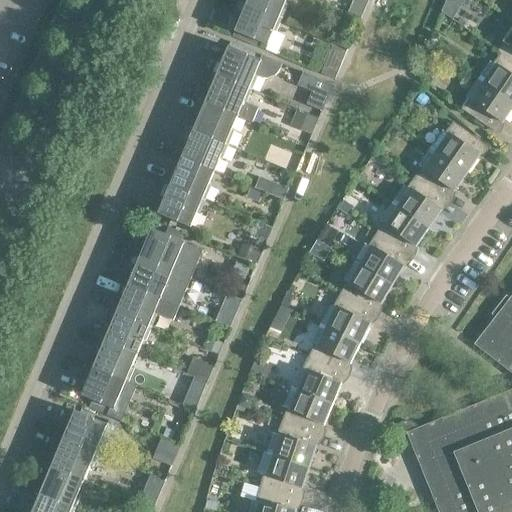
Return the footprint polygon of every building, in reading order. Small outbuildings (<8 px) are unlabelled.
[(282,18),(238,0),(233,12),(241,16),(234,32),(267,46),(273,31),(276,32),(282,18)] [(285,0),(238,0),(282,18),(288,5),(285,3),(285,0)] [(446,0),(442,13),(453,20),(466,0),(446,0)] [(352,2),(347,13),(361,19),(365,8),(352,2)] [(511,29),(497,51),(500,53),(511,61),(511,29)] [(213,59),(208,72),(251,90),(257,77),(259,78),(263,79),(267,79),(275,76),(278,73),(280,69),(282,64),(261,55),(259,60),(228,47),(221,63),(213,59)] [(333,51),(327,65),(337,69),(343,56),(333,51)] [(511,61),(500,53),(493,64),(490,62),(478,79),(511,102),(511,61)] [(251,90),(208,72),(203,84),(211,87),(204,103),(237,116),(252,123),(258,108),(246,103),(251,90)] [(302,72),(296,86),(311,92),(306,104),(321,111),(332,85),(302,72)] [(511,106),(511,102),(478,79),(466,96),(469,98),(461,109),(483,125),(490,115),(501,122),(511,106)] [(422,94),(415,102),(422,108),(429,100),(422,94)] [(237,116),(204,103),(198,118),(190,115),(185,127),(228,145),(234,131),(231,130),(237,116)] [(296,111),(290,126),(311,135),(317,120),(296,111)] [(442,130),(430,148),(466,173),(479,154),(468,147),(475,137),(453,122),(445,132),(442,130)] [(396,124),(390,133),(395,136),(401,135),(404,130),(396,124)] [(228,145),(185,127),(179,139),(188,143),(181,158),(214,172),(219,158),(222,159),(228,145)] [(466,173),(430,148),(418,165),(421,167),(414,177),(436,193),(443,184),(453,191),(466,173)] [(279,152),(274,164),(295,173),(300,161),(279,152)] [(375,155),(370,162),(379,168),(384,161),(375,155)] [(214,172),(181,158),(175,173),(167,170),(161,182),(205,201),(211,187),(208,185),(214,172)] [(436,193),(414,177),(407,188),(404,186),(392,203),(428,228),(440,209),(430,202),(436,193)] [(205,201),(161,182),(156,195),(164,198),(157,214),(190,228),(196,213),(199,214),(205,201)] [(274,183),(269,195),(283,201),(288,189),(274,183)] [(249,190),(246,199),(258,204),(262,196),(249,190)] [(344,202),(338,210),(348,216),(354,208),(344,202)] [(428,228),(392,203),(380,220),(383,222),(375,234),(398,249),(404,239),(415,246),(428,228)] [(136,241),(131,254),(190,279),(202,250),(151,229),(144,245),(136,241)] [(398,249),(375,234),(368,246),(365,244),(353,263),(391,284),(403,265),(392,258),(398,249)] [(243,243),(238,255),(253,261),(258,249),(243,243)] [(316,243),(311,252),(325,259),(329,251),(316,243)] [(190,279),(131,254),(126,266),(134,269),(128,285),(178,306),(190,279)] [(391,284),(353,263),(343,280),(346,282),(340,294),(363,307),(369,297),(380,304),(391,284)] [(230,282),(225,293),(241,300),(246,289),(230,282)] [(178,306),(128,285),(121,300),(113,297),(108,309),(151,327),(156,315),(172,322),(178,306)] [(287,294),(282,304),(289,308),(295,298),(287,294)] [(363,307),(340,294),(333,306),(330,305),(320,324),(359,343),(369,323),(358,317),(363,307)] [(495,317),(474,344),(511,373),(511,389),(511,390),(418,428),(416,425),(412,422),(407,421),(402,422),(398,424),(396,428),(395,433),(395,437),(396,438),(398,442),(402,444),(407,445),(411,445),(418,462),(420,466),(438,511),(511,511),(511,295),(510,298),(506,295),(491,314),(495,317)] [(151,327),(108,309),(103,321),(111,325),(104,340),(137,354),(143,340),(145,341),(151,327)] [(220,309),(215,321),(230,328),(235,315),(220,309)] [(359,343),(320,324),(311,343),(314,344),(308,357),(333,368),(338,357),(349,363),(359,343)] [(137,354),(104,340),(98,355),(90,352),(85,364),(128,383),(134,369),(131,367),(137,354)] [(208,340),(204,349),(218,355),(222,346),(208,340)] [(333,368),(308,357),(302,369),(299,368),(291,388),(331,404),(340,383),(328,379),(333,368)] [(195,361),(189,376),(207,383),(213,368),(195,361)] [(128,383),(85,364),(79,377),(87,380),(81,396),(113,410),(119,395),(122,396),(128,383)] [(493,382),(487,373),(478,379),(484,388),(493,382)] [(196,410),(207,384),(195,379),(184,406),(196,410)] [(331,404),(291,388),(283,407),(286,408),(281,421),(307,431),(311,420),(323,425),(331,404)] [(242,394),(238,405),(249,409),(252,401),(251,397),(242,394)] [(60,423),(54,436),(98,454),(104,440),(101,439),(107,424),(74,411),(68,427),(60,423)] [(307,431),(281,421),(277,434),(273,433),(266,453),(308,467),(315,446),(303,442),(307,431)] [(98,454),(54,436),(49,448),(57,451),(51,467),(83,480),(89,467),(92,468),(98,454)] [(160,442),(154,456),(160,458),(157,464),(170,469),(178,450),(160,442)] [(308,467),(266,453),(260,473),(263,475),(259,488),(285,495),(288,484),(301,488),(308,467)] [(83,480),(51,467),(44,482),(36,479),(31,491),(75,509),(80,495),(77,494),(83,480)] [(165,482),(150,476),(140,500),(155,506),(165,482)] [(285,495),(259,488),(255,501),(252,500),(248,511),(293,511),(294,510),(282,506),(285,495)] [(73,511),(75,509),(31,491),(26,503),(34,507),(31,511),(73,511)] [(208,499),(206,507),(217,510),(219,502),(208,499)]
